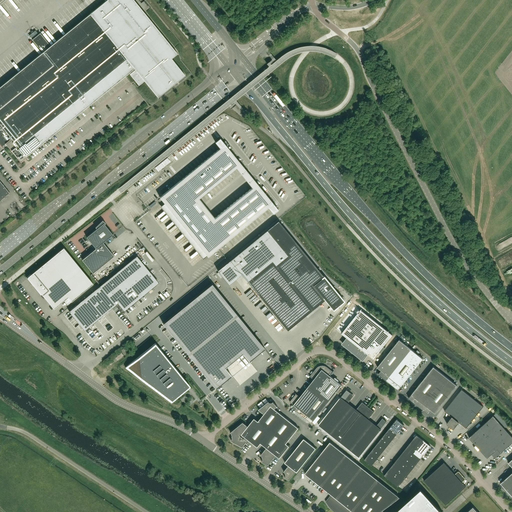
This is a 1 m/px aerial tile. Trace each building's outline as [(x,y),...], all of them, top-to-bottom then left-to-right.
[(5,143),(21,162),(27,157),(27,156),(124,76),(134,68),(137,72),(132,76),(139,85),(144,81),(158,97),(185,75),(171,58),(177,53),(133,0),(106,0),(50,46),(40,33),(32,40),(42,52),(0,86),(0,143),(2,146),(5,143)] [(100,111),(106,117),(111,114),(113,113),(109,108),(107,109),(105,107),(100,111)] [(160,197),(165,203),(179,221),(207,256),(208,256),(220,246),(223,244),(238,232),(268,207),(273,213),(278,209),(276,206),(252,177),(246,170),(228,149),(227,148),(222,141),(220,138),(215,142),(220,148),(160,197)] [(259,173),(254,173),(276,200),(276,194),(273,194),(270,190),(270,180),(283,180),(283,177),(285,175),(287,177),(287,174),(275,159),(273,160),(273,157),(268,151),(268,153),(264,148),(261,148),(261,150),(260,151),(260,155),(262,158),(260,159),(260,161),(263,165),(263,170),(259,173)] [(0,200),(9,193),(0,181),(0,200)] [(300,189),(292,192),(296,200),(303,197),(300,189)] [(278,220),(229,259),(286,329),(325,298),(333,308),(343,300),(278,220)] [(86,237),(96,248),(82,260),(93,273),(114,256),(103,242),(113,234),(104,224),(105,223),(104,223),(102,221),(96,227),(95,227),(97,228),(86,237)] [(54,308),(68,297),(71,301),(93,283),(64,247),(26,278),(41,295),(42,294),(54,308)] [(152,275),(137,256),(102,284),(118,303),(124,311),(139,298),(133,291),(152,275)] [(212,283),(162,323),(216,389),(232,376),(225,368),(242,353),(249,361),(265,348),(212,283)] [(118,303),(102,284),(100,286),(95,290),(69,311),(84,330),(118,303)] [(141,287),(136,290),(143,299),(148,296),(141,287)] [(392,335),(361,309),(342,333),(348,338),(343,344),(363,360),(367,354),(373,358),(378,352),(380,354),(385,348),(383,347),(392,335)] [(398,390),(423,358),(399,340),(377,367),(381,370),(378,374),(398,390)] [(155,344),(127,367),(172,401),(181,393),(182,385),(184,385),(184,383),(182,382),(183,377),(173,366),(155,344)] [(342,385),(330,376),(334,371),(333,371),(333,372),(327,367),(325,366),(323,365),(320,366),(318,367),(316,368),(310,376),(309,375),(309,376),(314,379),(308,387),(328,403),(342,385)] [(435,413),(457,386),(433,367),(412,394),(411,394),(408,398),(428,414),(431,410),(435,413)] [(328,403),(308,387),(300,397),(295,393),(296,394),(290,402),(294,405),(313,421),(328,403)] [(477,414),(483,406),(462,389),(456,397),(445,411),(452,417),(447,423),(452,427),(453,426),(454,428),(459,422),(466,428),(477,414)] [(381,430),(380,429),(386,422),(385,421),(381,420),(377,425),(376,426),(368,420),(373,413),(371,410),(370,409),(365,406),(366,405),(365,404),(364,405),(361,403),(356,410),(347,404),(353,397),(351,394),(351,393),(347,390),(340,398),(340,397),(318,425),(359,457),(381,430)] [(298,428),(282,415),(275,409),(276,407),(277,406),(273,402),(272,402),(271,403),(270,403),(269,402),(268,402),(269,401),(258,409),(262,413),(264,414),(258,421),(270,431),(286,443),(298,428)] [(511,442),(511,436),(493,415),(469,437),(481,451),(481,450),(487,457),(491,453),(491,454),(497,449),(501,453),(511,442)] [(261,443),(270,431),(258,421),(254,418),(253,419),(253,420),(248,426),(246,425),(243,422),(230,432),(231,433),(231,432),(231,433),(232,434),(232,435),(232,437),(232,438),(232,440),(231,440),(231,441),(242,447),(247,441),(248,440),(257,447),(261,443)] [(397,434),(404,425),(397,419),(390,428),(397,434)] [(397,434),(390,428),(387,431),(395,437),(397,434)] [(289,446),(286,443),(270,431),(261,443),(265,447),(266,447),(266,448),(265,449),(263,452),(261,455),(262,456),(262,457),(263,458),(263,459),(263,460),(263,461),(262,462),(268,465),(275,457),(274,457),(276,455),(279,458),(289,446)] [(395,437),(387,431),(385,434),(392,439),(395,437)] [(392,439),(385,434),(383,437),(390,442),(392,439)] [(421,443),(424,440),(417,435),(410,444),(416,449),(419,446),(421,443)] [(390,442),(383,437),(381,440),(388,445),(390,442)] [(297,472),(316,448),(304,439),(285,462),(288,465),(287,467),(284,471),(284,472),(284,471),(285,472),(285,473),(285,474),(286,475),(286,476),(286,477),(285,477),(285,478),(289,480),(295,473),(296,471),(297,472)] [(388,445),(381,440),(378,442),(385,448),(388,445)] [(423,455),(430,446),(424,440),(421,443),(419,446),(416,449),(423,455)] [(352,511),(377,480),(330,442),(305,473),(332,495),(326,502),(327,504),(328,505),(328,506),(329,507),(330,507),(330,508),(332,510),(333,510),(333,511),(334,511),(353,511),(352,511)] [(385,448),(378,442),(376,445),(383,451),(385,448)] [(416,449),(410,444),(407,447),(414,452),(416,449)] [(383,451),(376,445),(374,448),(381,454),(383,451)] [(414,452),(407,447),(405,449),(412,455),(414,452)] [(381,454),(374,448),(371,451),(378,457),(381,454)] [(412,455),(405,449),(403,452),(410,458),(412,455)] [(423,455),(416,449),(414,452),(421,458),(423,455)] [(378,457),(371,451),(369,454),(376,460),(378,457)] [(410,458),(403,452),(400,455),(407,461),(410,458)] [(421,458),(414,452),(412,455),(419,461),(421,458)] [(376,460),(369,454),(367,457),(374,463),(376,460)] [(407,461),(400,455),(398,458),(405,464),(407,461)] [(419,461),(412,455),(410,458),(417,464),(419,461)] [(374,463),(367,457),(364,460),(371,466),(374,463)] [(405,464),(398,458),(396,461),(403,467),(405,464)] [(417,464),(410,458),(407,461),(414,466),(417,464)] [(511,459),(508,463),(511,466),(511,472),(500,483),(511,496),(511,459)] [(403,467),(396,461),(393,464),(400,470),(403,467)] [(414,466),(407,461),(405,464),(412,469),(414,466)] [(466,486),(462,482),(465,480),(465,479),(459,472),(458,472),(455,474),(444,462),(424,480),(446,505),(460,492),(466,486)] [(400,470),(393,464),(391,467),(398,472),(400,470)] [(412,469),(405,464),(403,467),(410,472),(412,469)] [(398,472),(391,467),(389,470),(396,475),(398,472)] [(410,472),(403,467),(400,470),(407,475),(410,472)] [(396,475),(389,470),(386,473),(393,478),(396,475)] [(407,475),(400,470),(398,472),(405,478),(407,475)] [(405,478),(398,472),(396,475),(403,481),(405,478)] [(393,478),(386,473),(384,476),(391,481),(393,478)] [(403,481),(396,475),(393,478),(400,484),(403,481)] [(400,484),(393,478),(391,481),(398,487),(400,484)] [(442,511),(421,488),(394,511),(477,511),(473,507),(466,511),(442,511)]
